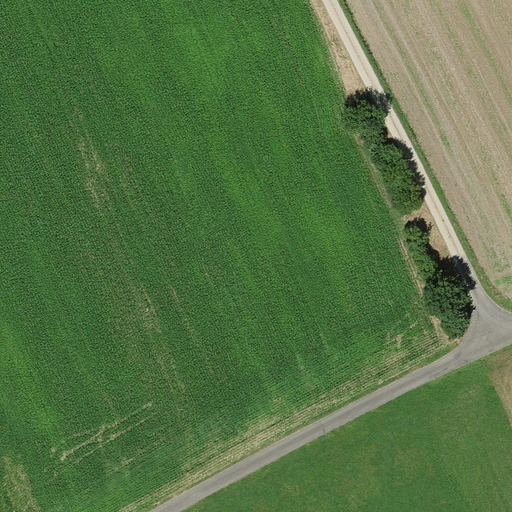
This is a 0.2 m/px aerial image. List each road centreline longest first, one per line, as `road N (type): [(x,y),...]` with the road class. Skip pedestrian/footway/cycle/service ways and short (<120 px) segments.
road 1 (unclassified): [(160,511),(511,333)]
road 2 (track): [(491,340),(326,0)]
